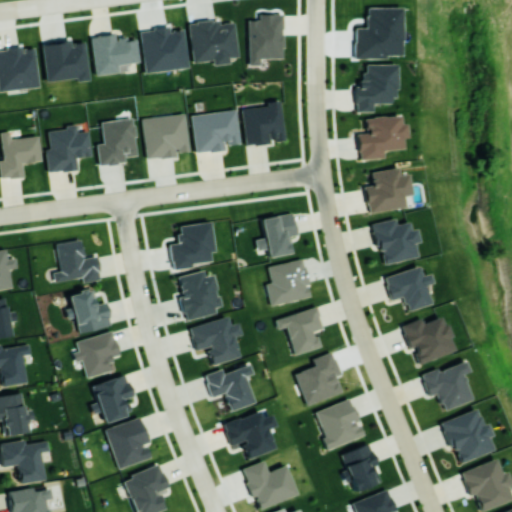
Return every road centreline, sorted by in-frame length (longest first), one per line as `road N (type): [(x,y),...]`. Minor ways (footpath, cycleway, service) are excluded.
road 1 (residential): [(316,79),(321,172),(341,270),(435,511)]
road 2 (residential): [(223,511),(159,342),(128,197)]
road 3 (residential): [(321,172),(23,212)]
